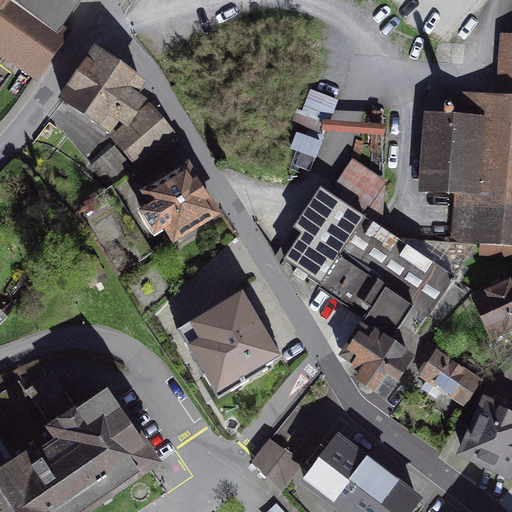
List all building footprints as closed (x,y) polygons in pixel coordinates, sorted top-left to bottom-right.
[(0,0),(0,55),(1,56),(37,81),(72,31),(63,25),(79,0),(0,0)] [(511,38),(504,38),(501,81),(511,82),(511,38)] [(81,77),(135,115),(143,104),(133,97),(142,84),(97,53),(81,77)] [(135,115),(81,77),(64,101),(109,132),(118,119),(128,126),(135,115)] [(291,124),(324,137),(338,100),(310,89),(300,114),(296,112),(291,124)] [(459,195),(455,242),(511,247),(511,101),(431,94),(423,192),(459,195)] [(137,162),(169,134),(150,112),(118,141),(137,162)] [(299,129),(291,154),(315,162),(324,137),(299,129)] [(114,148),(92,167),(110,188),(132,169),(114,148)] [(284,261),(368,317),(397,335),(403,326),(417,333),(427,317),(441,327),(472,292),(380,232),(382,184),(350,162),(328,196),(321,190),(296,229),(304,235),(284,261)] [(215,215),(188,169),(146,194),(154,206),(142,214),(155,236),(168,229),(174,240),(215,215)] [(105,280),(96,261),(81,269),(90,287),(105,280)] [(511,283),(476,300),(493,337),(511,328),(511,283)] [(243,294),(178,333),(219,401),(268,371),(266,368),(282,359),(243,294)] [(397,335),(368,317),(342,357),(364,373),(360,381),(384,398),(410,359),(390,345),(397,335)] [(465,404),(479,383),(437,355),(423,377),(430,381),(425,389),(435,396),(441,388),(465,404)] [(0,456),(11,473),(29,460),(32,465),(63,444),(54,431),(81,414),(52,375),(26,392),(19,382),(0,395),(0,456)] [(0,511),(85,511),(110,495),(112,494),(156,465),(109,395),(81,414),(54,431),(63,444),(32,465),(29,460),(11,473),(0,456),(0,511)] [(508,475),(511,466),(511,415),(487,404),(464,454),(508,475)] [(339,441),(306,484),(342,511),(409,511),(418,501),(339,441)] [(301,467),(268,443),(252,463),(281,494),(301,467)]
